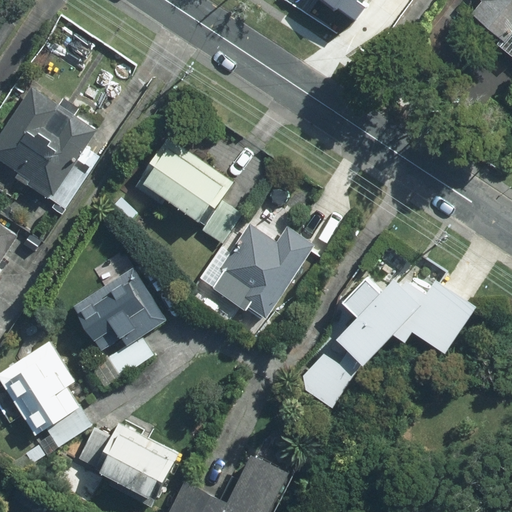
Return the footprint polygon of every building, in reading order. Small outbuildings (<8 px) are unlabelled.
[(338,0),(357,13),(366,0),(338,0)] [(511,0),(478,0),(481,2),(478,6),(488,14),(476,29),(509,54),(511,50),(511,0)] [(63,104),(37,87),(0,141),(0,153),(39,179),(36,184),(69,206),(103,155),(91,147),(103,129),(79,113),(84,107),(68,97),(63,104)] [(171,137),(140,184),(168,202),(173,194),(214,220),(209,228),(228,240),(246,212),(225,198),(238,180),(204,158),(171,137)] [(10,172),(0,165),(0,186),(1,187),(10,172)] [(0,217),(0,272),(25,234),(0,217)] [(219,279),(275,315),(322,244),(296,226),(285,242),(256,223),(219,279)] [(138,266),(78,307),(106,349),(128,334),(135,343),(114,358),(126,375),(158,353),(147,336),(173,318),(138,266)] [(358,358),(363,363),(392,333),(396,335),(406,342),(413,331),(441,350),(468,307),(429,283),(415,305),(389,280),(376,294),(359,277),(335,301),(354,319),(337,337),(347,347),(335,368),(317,358),(299,378),(301,390),(330,409),(358,358)] [(56,341),(4,375),(42,433),(86,405),(72,385),(81,380),(56,341)] [(173,459),(114,429),(88,481),(147,511),(173,459)] [(173,511),(273,511),(289,480),(254,463),(239,491),(229,486),(220,506),(185,489),(173,511)]
